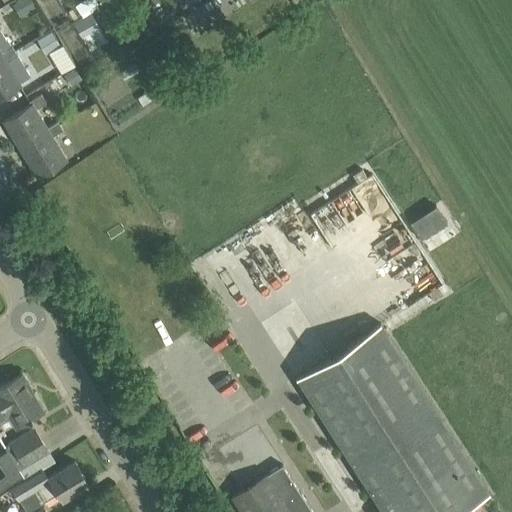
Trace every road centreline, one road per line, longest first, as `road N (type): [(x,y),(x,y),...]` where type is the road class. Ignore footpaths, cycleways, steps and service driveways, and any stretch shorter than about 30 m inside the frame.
road 1 (unknown): [(350,511),(236,322),(239,308),(276,283),(310,316)]
road 2 (residential): [(149,511),(29,315)]
